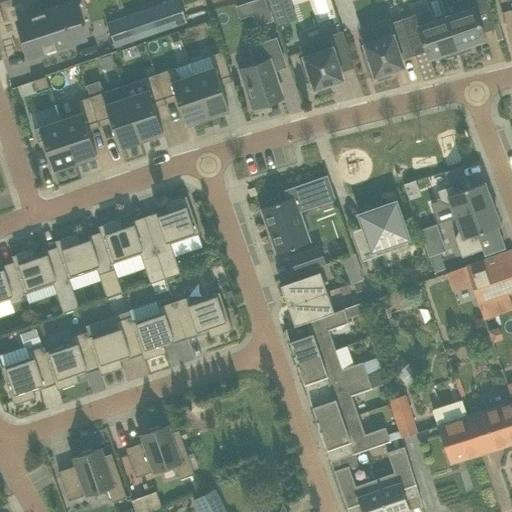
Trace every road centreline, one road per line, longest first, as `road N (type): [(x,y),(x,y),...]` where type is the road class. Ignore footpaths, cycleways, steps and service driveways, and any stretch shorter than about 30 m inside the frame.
road 1 (residential): [(267,354),(3,451)]
road 2 (residential): [(474,92),(208,163)]
road 3 (residential): [(208,163),(267,354)]
road 4 (residential): [(38,215),(208,163)]
road 5 (residential): [(267,354),(325,511)]
road 6 (residential): [(474,92),(511,213)]
